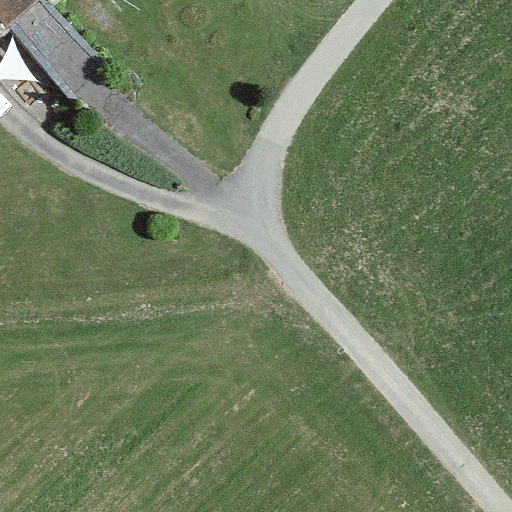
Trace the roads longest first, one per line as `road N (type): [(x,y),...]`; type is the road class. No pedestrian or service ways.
road 1 (unclassified): [(259,227),(502,511)]
road 2 (track): [(259,227),(258,153),(374,0)]
